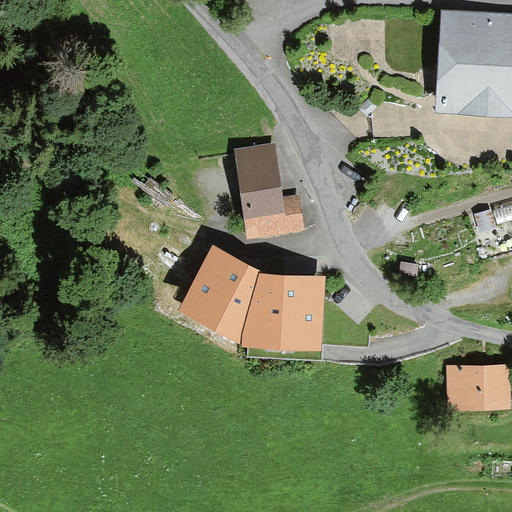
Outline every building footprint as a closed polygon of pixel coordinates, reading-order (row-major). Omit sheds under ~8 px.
[(511,111),(511,8),(441,5),(436,108),(511,111)] [(304,227),(299,191),(282,193),(275,139),(235,145),(246,234),(304,227)] [(241,333),(259,272),(213,246),(178,309),(236,341),(241,333)] [(322,349),(325,276),(259,272),(241,333),(242,346),(322,349)] [(510,409),(508,365),(445,366),(446,411),(510,409)]
